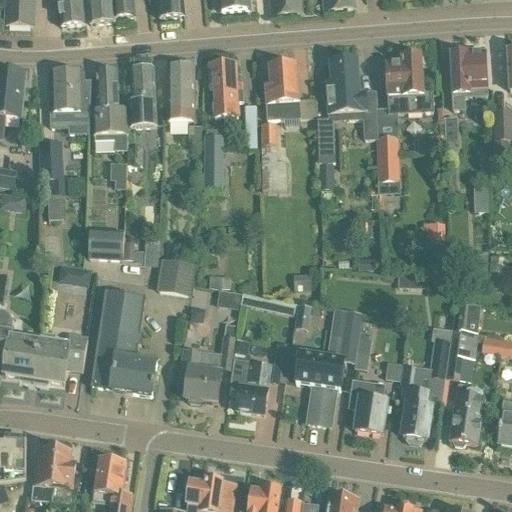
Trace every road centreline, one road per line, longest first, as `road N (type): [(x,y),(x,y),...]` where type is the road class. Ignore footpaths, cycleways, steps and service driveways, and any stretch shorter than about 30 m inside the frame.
road 1 (residential): [(0,419),(511,493)]
road 2 (residential): [(511,28),(0,58)]
